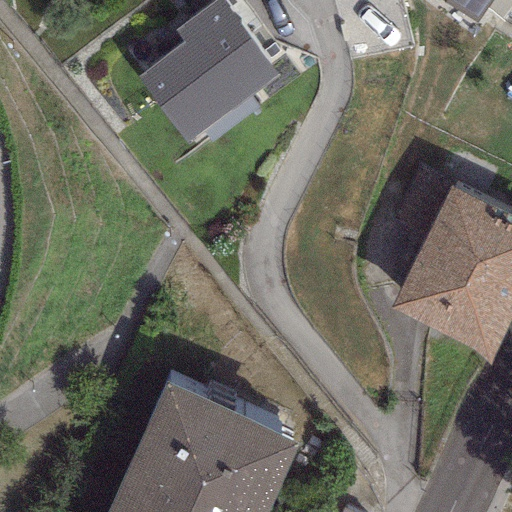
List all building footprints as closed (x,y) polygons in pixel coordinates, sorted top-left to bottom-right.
[(221,0),(214,0),(173,31),(183,44),(136,78),(185,144),(278,75),(221,0)] [(443,0),(475,22),(484,10),(490,0),(443,0)] [(511,7),(511,0),(490,0),(484,10),(501,23),(511,7)] [(511,309),(511,219),(448,188),(388,310),(487,359),(511,309)] [(266,511),(298,444),(165,383),(105,511),(266,511)]
